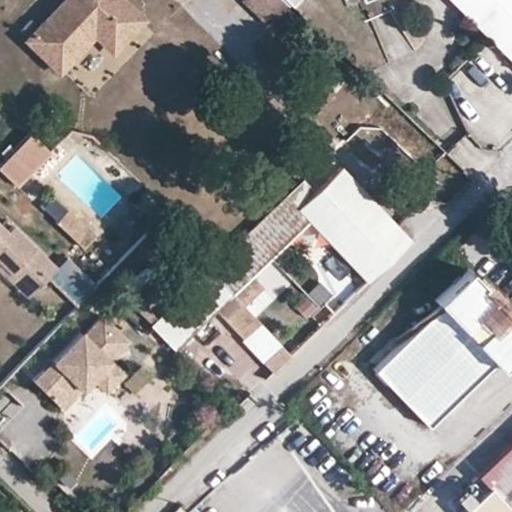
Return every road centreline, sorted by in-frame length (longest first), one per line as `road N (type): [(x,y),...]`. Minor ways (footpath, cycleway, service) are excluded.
road 1 (unclassified): [(505,163),(145,511)]
road 2 (unknown): [(505,163),(392,143),(234,57)]
